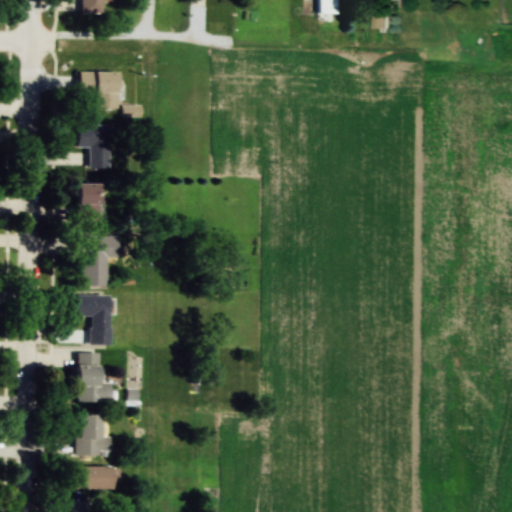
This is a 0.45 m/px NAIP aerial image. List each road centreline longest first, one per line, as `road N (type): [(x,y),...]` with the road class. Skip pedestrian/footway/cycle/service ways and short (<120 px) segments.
road 1 (residential): [(25,511),(31,43)]
road 2 (secondary): [(511,212),(440,338),(431,389),(435,511)]
road 3 (residential): [(227,43),(0,42)]
